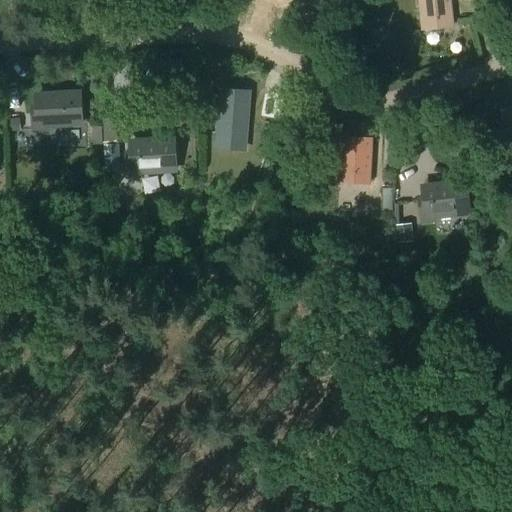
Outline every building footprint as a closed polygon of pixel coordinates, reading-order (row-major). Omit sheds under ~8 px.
[(450,0),(419,0),(423,28),(453,25),(450,0)] [(244,138),(248,91),(222,89),(219,136),(244,138)] [(39,108),(34,108),(35,129),(47,128),(47,125),(80,123),(79,93),(38,95),(39,108)] [(343,138),(340,181),(370,184),(373,140),(343,138)] [(132,154),(128,155),(129,175),(141,175),(141,172),(174,170),(173,140),(132,142),(132,154)] [(273,173),(277,165),(268,160),(264,169),(273,173)] [(425,199),(421,200),(423,220),(435,219),(435,216),(468,213),(465,183),(424,187),(425,199)] [(392,187),(381,187),(381,213),(392,213),(392,187)] [(398,226),(399,241),(411,241),(410,225),(398,226)]
